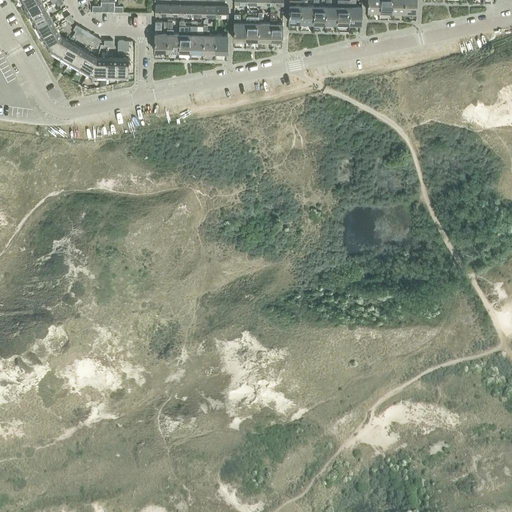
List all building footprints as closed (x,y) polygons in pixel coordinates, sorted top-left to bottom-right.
[(38,0),(25,8),(30,17),(46,8),(40,0),(38,0)] [(289,0),(289,22),(301,22),(301,0),(289,0)] [(301,0),(301,22),(313,22),(313,5),(307,5),(307,0),(301,0)] [(313,22),(325,23),(325,5),(318,5),(318,0),(313,0),(313,5),(313,22)] [(325,23),(337,23),(337,5),(331,5),(331,0),(325,0),(325,5),(325,23)] [(337,23),(349,23),(349,6),(343,5),(343,0),(337,0),(337,5),(337,23)] [(349,0),(349,6),(349,23),(361,23),(361,6),(355,6),(355,0),(349,0)] [(367,0),(367,10),(380,10),(379,0),(367,0)] [(379,0),(380,10),(392,11),(391,0),(379,0)] [(391,0),(392,11),(404,11),(403,0),(391,0)] [(403,0),(404,11),(416,11),(415,0),(403,0)] [(97,12),(108,12),(108,1),(98,1),(98,6),(97,6),(97,12)] [(108,12),(119,12),(119,6),(113,6),(113,1),(108,1),(108,12)] [(155,15),(167,15),(168,5),(155,4),(155,15)] [(167,15),(181,15),(182,5),(168,5),(167,15)] [(181,15),(191,16),(192,5),(182,5),(181,15)] [(191,16),(202,16),(202,6),(192,5),(191,16)] [(205,16),(215,16),(215,6),(205,6),(202,6),(202,16),(205,16)] [(215,6),(215,16),(227,17),(228,6),(215,6)] [(30,17),(36,26),(51,18),(46,8),(30,17)] [(246,40),(258,40),(258,22),(252,22),(252,16),(249,16),(249,10),(247,10),(246,22),(246,40)] [(270,22),(270,40),(282,40),(282,22),(276,22),(276,12),(275,12),(270,12),(270,22)] [(234,15),(234,21),(234,39),(246,40),(246,22),(240,21),(240,15),(234,15)] [(36,26),(41,35),(56,27),(51,18),(36,26)] [(202,52),(214,52),(215,34),(209,34),(209,29),(207,29),(208,18),(206,18),(203,20),(203,34),(202,52)] [(166,51),(178,51),(179,33),(173,33),(173,28),(172,28),(172,19),(167,19),(167,21),(167,28),(167,33),(166,51)] [(178,51),(190,52),(191,34),(185,34),(185,25),(183,25),(183,20),(179,20),(179,33),(178,51)] [(154,51),(166,51),(167,33),(161,33),(162,21),(155,21),(154,51)] [(190,52),(202,52),(203,34),(197,34),(197,21),(191,21),(191,34),(190,52)] [(258,40),(270,40),(270,22),(258,22),(258,40)] [(74,34),(83,40),(88,32),(80,26),(77,32),(76,31),(74,34)] [(41,35),(48,49),(61,37),(56,27),(41,35)] [(83,40),(92,45),(97,37),(88,32),(83,40)] [(215,34),(214,52),(226,53),(227,35),(215,34)] [(48,49),(61,57),(70,42),(61,37),(48,49)] [(97,37),(92,45),(96,48),(101,39),(97,37)] [(118,39),(118,49),(129,49),(129,39),(118,39)] [(61,57),(70,62),(79,47),(70,42),(61,57)] [(70,62),(79,68),(88,53),(79,47),(70,62)] [(79,68),(88,74),(97,58),(88,53),(79,68)] [(105,76),(107,76),(107,58),(97,58),(88,74),(92,76),(101,76),(105,76)] [(107,76),(118,76),(118,58),(107,58),(107,76)] [(118,58),(118,76),(128,77),(129,58),(118,58)]
